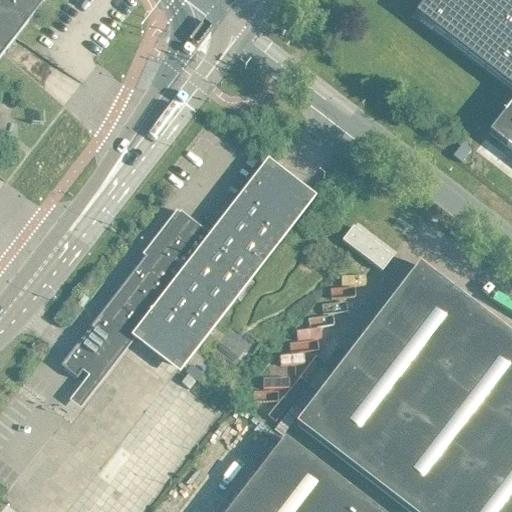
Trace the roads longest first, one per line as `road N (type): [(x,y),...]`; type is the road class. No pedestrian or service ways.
road 1 (tertiary): [(0,328),(244,34)]
road 2 (tertiary): [(213,9),(0,319)]
road 3 (unclassified): [(511,244),(286,69)]
